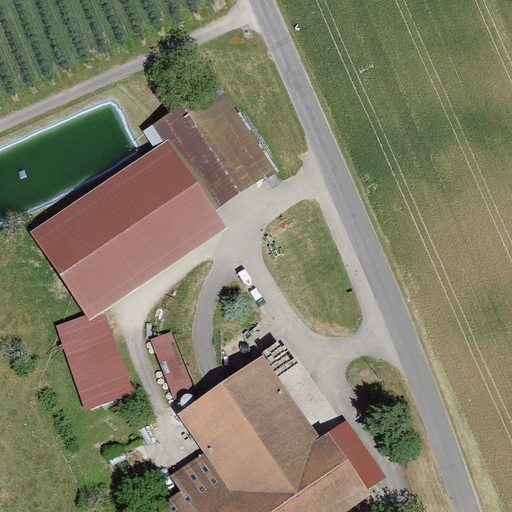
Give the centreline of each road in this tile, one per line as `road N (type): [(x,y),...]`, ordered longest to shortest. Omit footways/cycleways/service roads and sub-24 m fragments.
road 1 (unclassified): [(468,511),(409,322),(265,0)]
road 2 (unknown): [(342,173),(271,218),(260,243),(263,269),(289,316),(325,354),(350,356),(409,322)]
road 3 (unknown): [(0,125),(235,18),(272,15)]
